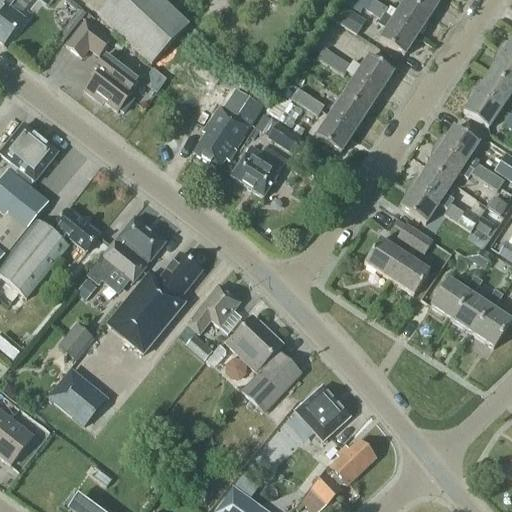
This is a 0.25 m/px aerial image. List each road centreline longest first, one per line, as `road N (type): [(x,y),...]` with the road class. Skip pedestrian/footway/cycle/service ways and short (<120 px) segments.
road 1 (tertiary): [(284,296),(0,70)]
road 2 (residential): [(284,296),(489,0)]
road 3 (tertiary): [(431,465),(284,296)]
